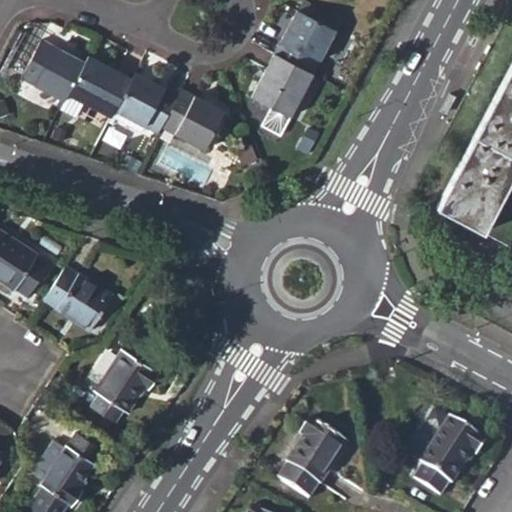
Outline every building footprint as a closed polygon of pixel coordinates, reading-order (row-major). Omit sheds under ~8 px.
[(275,52),(312,72),(334,29),(297,9),(275,52)] [(68,92),(83,62),(40,39),(20,77),(64,99),(68,92)] [(312,72),(275,52),(251,96),(271,107),(262,125),(279,134),(312,72)] [(115,109),(131,78),(87,55),(83,62),(68,92),(86,101),(112,115),(115,109)] [(511,58),(434,206),(480,230),(511,170),(511,58)] [(161,126),(178,94),(134,71),(131,78),(115,109),(158,132),(161,126)] [(178,94),(161,126),(205,148),(224,111),(180,88),(178,94)] [(59,109),(77,119),(86,101),(68,92),(64,99),(59,109)] [(449,94),(441,109),(449,113),(457,98),(453,96),(449,94)] [(16,289),(28,297),(49,264),(37,256),(38,253),(0,229),(0,282),(14,291),(16,289)] [(77,273),(64,265),(43,298),(56,307),(56,310),(89,330),(113,295),(79,272),(77,273)] [(124,410),(128,413),(145,387),(149,388),(159,373),(122,348),(94,390),(99,393),(91,406),(115,422),(124,410)] [(447,481),(450,484),(470,453),(475,455),(484,440),(447,416),(418,463),(422,465),(413,478),(438,495),(447,481)] [(318,483),(320,485),(348,442),(309,417),(298,433),(301,435),(284,462),(285,464),(276,477),(308,498),(318,483)] [(82,435),(96,444),(102,436),(88,427),(82,435)] [(102,449),(96,444),(82,435),(77,432),(69,444),(66,444),(65,446),(43,482),(42,483),(43,485),(29,507),(36,511),(61,511),(69,502),(74,505),(84,490),(80,487),(95,463),(94,461),(102,449)] [(32,475),(43,482),(65,446),(55,440),(32,475)]
